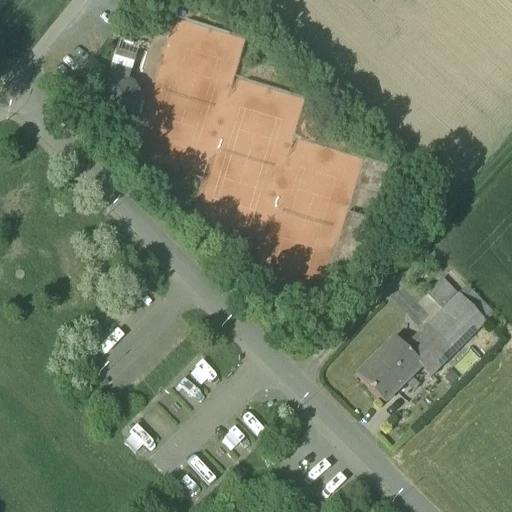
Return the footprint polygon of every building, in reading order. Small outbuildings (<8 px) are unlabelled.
[(157,29),(146,25),(144,31),(155,35),(157,29)] [(132,46),(119,42),(108,77),(127,83),(138,49),(132,47),(132,46)] [(127,83),(108,77),(97,114),(134,125),(141,101),(132,85),(127,83)] [(86,118),(78,126),(88,136),(96,128),(86,118)] [(442,280),(426,295),(442,311),(457,295),(442,280)] [(494,314),(467,287),(457,295),(485,323),(494,314)] [(442,311),(425,327),(453,355),(475,333),(485,323),(457,295),(442,311)] [(485,323),(475,333),(480,339),(491,329),(485,323)] [(453,355),(425,327),(403,349),(421,367),(419,369),(429,379),(453,355)] [(393,340),(356,377),(383,405),(419,369),(421,367),(403,349),(393,340)]
